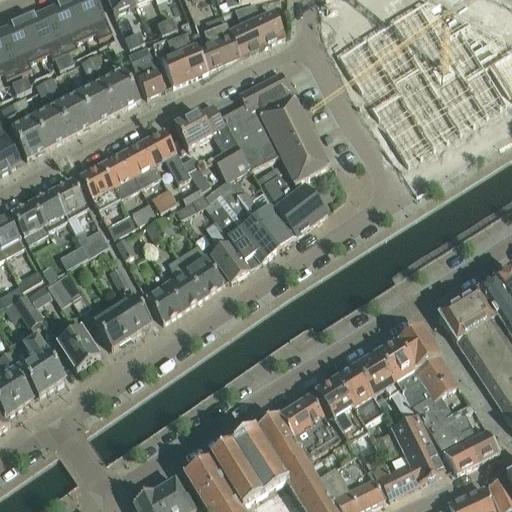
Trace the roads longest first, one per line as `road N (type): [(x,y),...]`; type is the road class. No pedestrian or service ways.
road 1 (residential): [(103,499),(511,241)]
road 2 (residential): [(396,197),(56,428)]
road 3 (residential): [(306,47),(0,197)]
road 4 (residential): [(396,197),(306,47)]
road 5 (residential): [(396,197),(511,127)]
